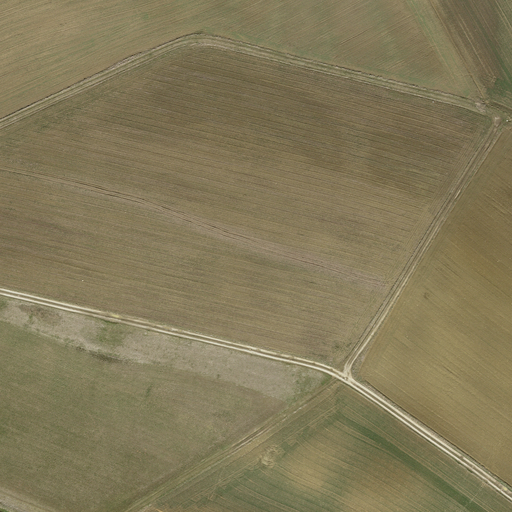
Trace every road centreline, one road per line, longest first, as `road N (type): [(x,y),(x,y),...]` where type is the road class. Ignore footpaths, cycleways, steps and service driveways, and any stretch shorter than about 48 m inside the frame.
road 1 (track): [(511,498),(345,376),(0,292)]
road 2 (track): [(140,511),(345,376),(504,114),(511,119)]
road 3 (track): [(0,124),(167,45),(212,37),(504,114)]
